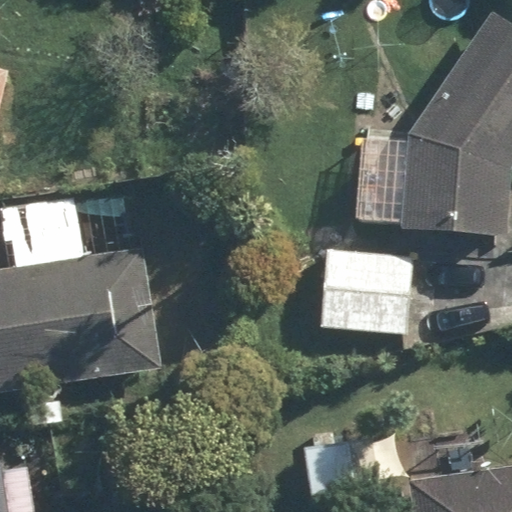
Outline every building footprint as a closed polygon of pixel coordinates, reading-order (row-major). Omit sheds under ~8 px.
[(390,230),(398,238),(493,253),(504,181),(511,169),(511,44),(481,23),(401,154),(352,148),(345,229),(390,230)] [(224,95),(128,93),(126,154),(223,156),(224,95)] [(0,278),(0,398),(156,380),(140,249),(79,256),(73,207),(4,215),(11,277),(0,278)] [(403,261),(314,258),(311,335),(400,338),(403,261)] [(355,455),(297,462),(302,511),(344,511),(362,510),(355,455)] [(26,511),(21,469),(0,471),(0,511),(26,511)] [(511,511),(511,476),(401,490),(403,511),(511,511)]
